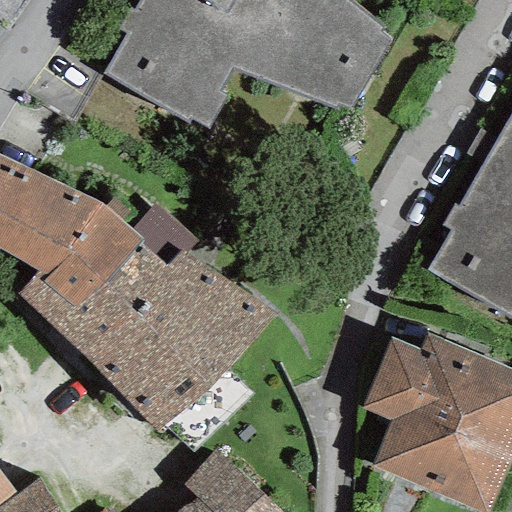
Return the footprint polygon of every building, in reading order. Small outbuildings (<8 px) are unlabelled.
[(339,107),(349,111),(388,41),(379,32),(381,29),(345,0),(139,0),(133,11),(129,8),(117,30),(124,34),(101,74),(187,123),(190,118),(206,129),(225,95),(220,92),(232,71),(337,111),(339,107)] [(511,115),(459,207),(455,204),(443,226),(450,230),(427,270),(510,317),(511,313),(511,115)] [(15,295),(155,433),(206,390),(276,314),(186,253),(181,250),(166,266),(140,246),(142,240),(130,231),(119,221),(104,208),(99,205),(0,156),(0,249),(36,272),(15,295)] [(104,208),(119,221),(127,212),(112,199),(104,208)] [(186,253),(196,242),(153,206),(130,231),(142,240),(140,246),(166,266),(181,250),(186,253)] [(479,511),(487,511),(511,453),(511,369),(426,333),(419,350),(390,337),(361,408),(391,421),(371,466),(479,511)] [(279,511),(214,450),(182,487),(196,499),(177,511),(279,511)] [(0,506),(17,494),(0,473),(0,506)] [(57,511),(37,478),(17,494),(0,506),(0,511),(57,511)]
